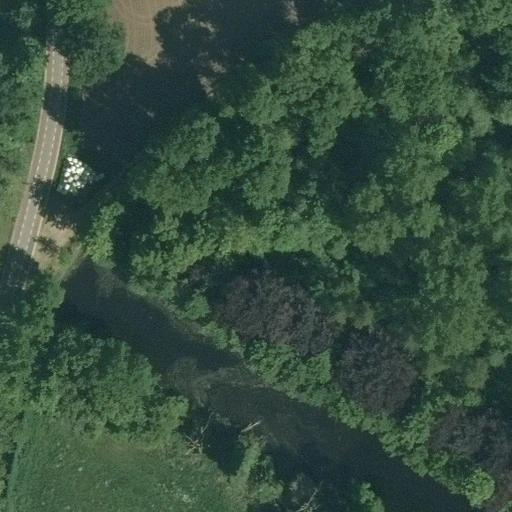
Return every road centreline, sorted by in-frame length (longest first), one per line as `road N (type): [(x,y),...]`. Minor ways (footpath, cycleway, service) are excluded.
road 1 (track): [(22,238),(66,227),(217,95),(287,47),(333,20),(415,0)]
road 2 (tertiary): [(0,327),(53,118),(58,0)]
